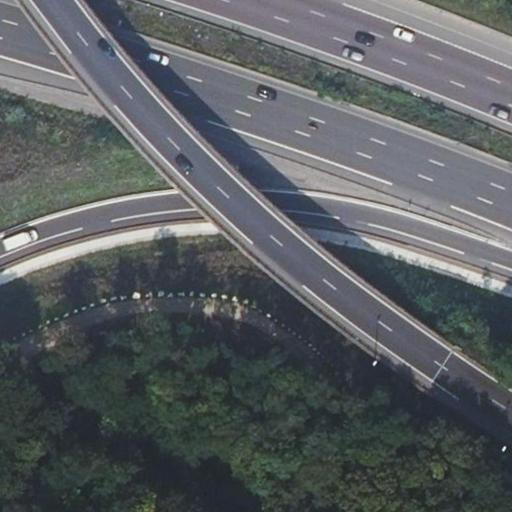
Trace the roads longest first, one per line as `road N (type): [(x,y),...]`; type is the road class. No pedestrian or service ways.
road 1 (motorway): [(53,0),(131,101),(245,215),(366,315),(511,411)]
road 2 (motorway): [(0,30),(149,72),(511,202)]
road 3 (motorway): [(0,247),(148,203),(277,200),(395,220),(511,264)]
road 4 (motorway): [(511,97),(250,0)]
